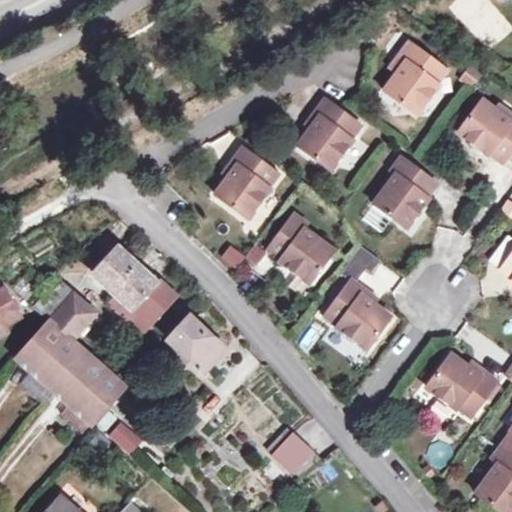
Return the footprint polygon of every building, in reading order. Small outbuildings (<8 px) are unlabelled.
[(511,24),(487,0),(456,0),(449,8),(490,50),(511,27),(511,24)] [(405,62),(396,74),(382,92),(414,116),(424,104),(425,105),(430,99),(427,97),(436,85),(434,83),(444,70),(410,45),(400,58),(405,62)] [(391,70),(396,74),(405,62),(400,58),(391,70)] [(469,66),(458,81),(468,89),(479,74),(469,66)] [(318,117),(309,129),(295,147),(328,171),(337,158),(339,160),(344,154),(341,152),(351,139),(349,138),(358,126),(323,100),(314,113),(318,117)] [(511,119),(510,122),(497,113),(480,100),(456,133),(468,142),(467,144),(472,147),(473,146),(487,155),(488,153),(501,162),(506,154),(511,146),(511,119)] [(511,117),(500,109),(497,113),(510,122),(511,119),(511,117)] [(304,126),(309,129),(318,117),(314,113),(304,126)] [(236,164),(227,177),(214,195),(245,219),(254,208),(256,209),(261,203),(259,201),(268,189),(265,187),(275,175),(241,149),(232,161),(236,164)] [(395,175),(385,188),(372,205),(403,229),(413,216),(415,218),(419,213),(417,212),(427,197),(425,196),(434,184),(399,158),(390,171),(395,175)] [(222,174),(227,177),(236,164),(232,161),(222,174)] [(380,185),(385,188),(395,175),(390,171),(380,185)] [(511,204),(507,201),(500,212),(511,220),(511,204)] [(302,229),(306,224),(292,214),(266,249),(279,258),(277,261),(290,271),(289,272),(293,276),(295,274),(309,283),(332,252),(315,239),(302,229)] [(319,234),(306,224),(302,229),(315,239),(319,234)] [(487,261),(498,270),(511,252),(511,242),(505,238),(487,261)] [(382,297),(398,275),(358,247),(342,269),(382,297)] [(157,287),(154,284),(117,250),(94,274),(119,297),(151,326),(176,298),(160,284),(157,287)] [(511,252),(498,270),(511,280),(509,282),(511,283),(511,252)] [(73,340),(96,313),(58,281),(35,307),(73,340)] [(358,295),(362,290),(349,281),(323,314),(337,324),(334,328),(346,336),(345,338),(350,341),(351,339),(365,350),(389,318),(371,304),(358,295)] [(0,329),(2,328),(3,327),(1,322),(19,312),(5,288),(0,290),(0,329)] [(375,300),(362,290),(358,295),(371,304),(375,300)] [(119,297),(112,304),(144,333),(151,326),(119,297)] [(185,355),(190,360),(204,372),(224,349),(189,318),(150,360),(172,379),(186,364),(181,359),(185,355)] [(92,425),(124,388),(49,322),(16,359),(92,425)] [(186,364),(190,360),(185,355),(181,359),(186,364)] [(479,379),(466,370),(448,357),(425,389),(438,399),(436,401),(442,405),(444,404),(456,412),(457,410),(470,419),(496,384),(483,374),(479,379)] [(470,365),(466,370),(479,379),(483,374),(470,365)] [(121,423),(109,436),(130,455),(141,441),(121,423)] [(272,457),(292,434),(286,428),(266,451),(272,457)] [(511,511),(511,429),(510,433),(511,434),(492,459),(499,464),(475,496),(498,511),(511,511)] [(321,460),(292,434),(272,457),(297,478),(321,460)] [(440,440),(424,452),(436,467),(452,455),(440,440)] [(164,485),(173,476),(165,468),(157,478),(164,485)] [(76,511),(60,497),(46,511),(76,511)]
